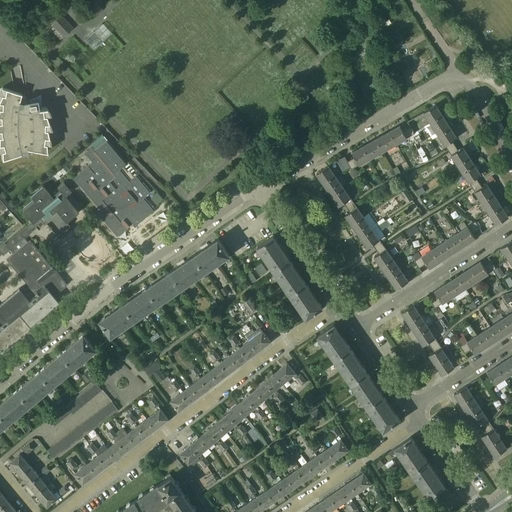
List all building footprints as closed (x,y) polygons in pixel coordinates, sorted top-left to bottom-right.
[(91,0),(81,9),(91,20),(102,10),(92,0),(91,0)] [(61,38),(72,28),(57,12),(46,22),(61,38)] [(102,22),(85,39),(94,49),(112,32),(102,22)] [(26,94),(3,88),(2,94),(0,103),(0,142),(2,152),(4,160),(25,153),(26,153),(28,148),(45,151),(47,137),(48,122),(47,108),(48,108),(48,107),(41,108),(39,98),(27,100),(26,94)] [(436,105),(424,112),(430,122),(442,115),(436,105)] [(442,115),(430,122),(439,135),(451,127),(450,127),(443,116),(442,115)] [(403,131),(400,125),(389,131),(397,144),(407,138),(403,131)] [(451,127),(439,135),(447,148),(447,149),(454,144),(454,143),(452,141),(457,137),(451,127)] [(397,144),(389,131),(376,139),(383,152),(397,144)] [(129,179),(119,168),(126,162),(102,133),(90,143),(92,145),(84,152),(92,162),(70,181),(76,188),(79,186),(100,211),(97,213),(116,237),(132,223),(135,226),(155,210),(143,196),(150,191),(136,174),(129,179)] [(413,136),(417,143),(422,141),(418,133),(413,136)] [(383,152),(376,139),(363,146),(370,159),(383,152)] [(370,159),(363,146),(352,152),(355,158),(359,165),(370,159)] [(456,146),(449,151),(449,152),(457,164),(469,157),(469,156),(463,146),(458,150),(456,147),(456,146)] [(469,157),(457,164),(463,172),(475,164),(469,157)] [(446,163),(443,158),(437,162),(440,167),(446,163)] [(475,164),(463,172),(463,173),(471,186),(479,181),(478,180),(476,178),(481,174),(475,165),(475,164)] [(323,184),(335,176),(328,165),(316,174),(323,184)] [(332,197),(344,188),(335,176),(323,184),(332,197)] [(0,247),(0,254),(1,253),(3,255),(9,249),(13,253),(6,259),(6,260),(7,259),(15,269),(29,286),(21,292),(19,289),(16,294),(12,298),(4,302),(1,306),(0,306),(0,349),(0,350),(13,339),(13,340),(18,336),(18,335),(41,315),(42,316),(47,311),(46,311),(59,300),(53,294),(67,283),(47,260),(29,239),(18,249),(15,245),(31,231),(30,230),(43,219),(56,235),(69,224),(66,220),(78,210),(65,195),(71,190),(63,181),(57,187),(60,190),(53,196),(43,184),(30,195),(33,199),(21,209),(32,221),(5,244),(0,247)] [(480,183),(473,188),(474,190),(482,202),(494,194),(487,184),(482,187),(481,184),(480,183)] [(425,192),(422,187),(417,190),(420,195),(425,192)] [(344,188),(332,197),(339,206),(344,203),(345,205),(346,207),(353,201),(353,200),(344,188)] [(405,198),(408,202),(412,200),(405,190),(401,193),(404,199),(405,198)] [(156,204),(162,199),(156,192),(150,198),(156,204)] [(494,194),(482,202),(482,203),(489,213),(490,214),(502,207),(501,206),(494,195),(494,194)] [(350,212),(345,215),(352,225),(364,217),(355,204),(354,203),(347,208),(348,209),(350,212)] [(502,207),(490,214),(497,224),(509,217),(502,207)] [(364,217),(352,225),(360,237),(372,229),(376,226),(379,230),(388,224),(385,220),(377,226),(369,214),(364,217)] [(18,221),(2,233),(3,234),(7,239),(22,225),(18,221)] [(472,224),(476,231),(480,228),(475,221),(472,224)] [(462,230),(456,234),(464,246),(475,238),(472,233),(476,231),(472,224),(467,227),(464,222),(458,225),(462,230)] [(419,231),(416,225),(406,231),(410,237),(419,231)] [(372,229),(360,237),(367,248),(372,244),(374,247),(375,248),(382,243),(381,242),(379,239),(372,229)] [(273,269),(290,258),(274,234),(258,245),(274,269),(273,269)] [(452,253),(464,246),(456,234),(444,241),(452,253)] [(394,240),(397,243),(403,239),(401,235),(394,240)] [(194,254),(205,270),(229,254),(218,237),(194,254)] [(511,240),(502,248),(508,257),(511,254),(511,240)] [(433,249),(441,261),(452,253),(444,241),(433,249)] [(378,253),(374,256),(380,266),(392,258),(386,248),(384,245),(383,245),(376,250),(378,253)] [(417,259),(418,258),(422,265),(426,263),(429,268),(441,261),(433,249),(421,256),(418,252),(414,254),(417,259)] [(205,270),(194,254),(170,270),(171,271),(182,287),(182,286),(205,270)] [(290,293),(306,283),(290,259),(290,258),(273,269),(290,293)] [(380,266),(389,278),(401,270),(392,258),(380,266)] [(471,268),(478,280),(489,273),(492,271),(487,264),(484,266),(481,261),(471,268)] [(492,261),(487,264),(492,271),(493,270),(496,268),(492,261)] [(471,268),(458,276),(465,288),(478,280),(471,268)] [(250,270),(245,273),(252,283),(257,279),(250,270)] [(396,288),(408,280),(401,270),(389,278),(396,288)] [(182,287),(171,271),(147,287),(158,303),(182,287)] [(458,276),(445,284),(453,296),(465,288),(458,276)] [(306,283),(290,293),(306,317),(322,307),(306,283)] [(434,298),(439,305),(442,303),(453,296),(445,284),(435,291),(438,296),(434,298)] [(230,292),(226,286),(220,290),(224,296),(230,292)] [(147,287),(123,303),(134,320),(158,303),(147,287)] [(511,299),(508,293),(503,296),(508,304),(511,300),(511,299)] [(439,305),(434,298),(430,300),(435,308),(439,305)] [(248,299),(243,303),(251,313),(256,309),(248,299)] [(134,320),(123,303),(100,319),(111,336),(134,320)] [(402,312),(408,322),(420,314),(414,304),(402,312)] [(511,312),(503,318),(511,330),(511,329),(511,312)] [(428,327),(420,314),(408,322),(416,335),(428,327)] [(263,325),(257,318),(251,322),(257,329),(257,330),(261,327),(263,325)] [(503,318),(490,326),(498,338),(511,330),(503,318)] [(318,335),(334,358),(350,347),(334,324),(318,335)] [(477,334),(485,346),(498,338),(490,326),(477,334)] [(250,340),(258,350),(271,340),(261,327),(257,330),(257,329),(254,331),(252,328),(251,329),(250,328),(244,332),(250,340)] [(428,327),(416,335),(423,345),(428,342),(430,345),(437,341),(437,340),(428,327)] [(447,334),(451,340),(456,336),(452,330),(447,334)] [(62,352),(75,367),(97,348),(84,333),(62,352)] [(485,346),(477,334),(467,341),(463,343),(468,351),(472,348),(475,353),(485,346)] [(237,339),(234,335),(229,339),(232,343),(237,339)] [(240,343),(237,339),(232,343),(234,347),(240,343)] [(250,340),(240,348),(248,358),(258,350),(250,340)] [(434,351),(429,354),(435,364),(447,356),(452,354),(446,345),(442,348),(439,343),(432,347),(434,351)] [(459,346),(464,353),(468,351),(463,343),(459,346)] [(334,358),(350,382),(366,371),(350,347),(334,358)] [(240,348),(230,355),(238,365),(248,358),(240,348)] [(148,354),(150,358),(158,353),(155,349),(148,354)] [(75,367),(62,352),(40,371),(53,386),(75,367)] [(230,355),(221,363),(228,373),(238,365),(230,355)] [(454,367),(447,356),(435,364),(442,374),(454,367)] [(511,359),(510,357),(497,365),(505,377),(511,372),(511,359)] [(287,362),(274,372),(283,382),(296,372),(287,362)] [(221,363),(211,370),(218,380),(228,373),(221,363)] [(198,369),(195,365),(189,369),(192,373),(198,369)] [(491,386),(505,377),(497,365),(487,372),(490,376),(487,379),(491,386)] [(153,373),(160,382),(165,378),(158,369),(153,373)] [(192,373),(195,377),(201,373),(198,369),(192,373)] [(211,370),(201,377),(208,388),(218,380),(211,370)] [(40,371),(18,389),(31,404),(41,416),(45,412),(35,400),(53,386),(40,371)] [(350,382),(367,406),(383,395),(366,371),(350,382)] [(87,372),(82,376),(87,382),(92,378),(87,372)] [(274,372),(265,380),(274,390),(283,382),(274,372)] [(295,378),(301,385),(306,381),(300,373),(295,378)] [(201,377),(191,385),(199,395),(208,388),(201,377)] [(487,388),(491,386),(487,379),(483,381),(487,388)] [(265,380),(256,388),(264,398),(274,390),(265,380)] [(102,390),(95,382),(91,385),(98,393),(102,390)] [(91,385),(87,389),(93,397),(98,393),(91,385)] [(191,385),(181,393),(189,403),(199,395),(191,385)] [(461,403),(473,396),(466,385),(454,393),(461,403)] [(256,388),(246,397),(255,406),(264,398),(256,388)] [(31,404),(18,389),(0,404),(0,412),(9,423),(31,404)] [(93,397),(87,389),(83,392),(89,400),(93,397)] [(83,392),(78,395),(85,403),(89,400),(83,392)] [(179,410),(189,403),(181,393),(171,400),(179,410)] [(85,403),(78,395),(74,399),(81,407),(85,403)] [(399,419),(383,395),(367,406),(383,430),(399,419)] [(160,404),(154,396),(148,400),(154,409),(160,404)] [(473,396),(461,403),(469,416),(481,409),(473,396)] [(246,397),(237,404),(246,414),(255,406),(246,397)] [(74,399),(70,402),(77,410),(81,407),(74,399)] [(112,401),(108,405),(114,413),(119,410),(112,401)] [(77,410),(70,402),(66,406),(71,412),(73,414),(77,410)] [(65,404),(61,408),(67,416),(71,412),(66,406),(65,404)] [(237,404),(228,412),(236,422),(246,414),(237,404)] [(108,405),(103,408),(110,416),(114,413),(108,405)] [(311,412),(316,420),(323,416),(318,407),(311,412)] [(67,416),(61,408),(56,411),(63,419),(67,416)] [(105,420),(110,416),(103,408),(99,411),(105,420)] [(161,408),(148,418),(155,429),(169,419),(161,408)] [(481,409),(469,416),(476,426),(481,423),(482,425),(483,427),(490,422),(489,421),(481,409)] [(56,411),(52,415),(59,423),(63,419),(56,411)] [(99,411),(95,414),(101,423),(105,420),(99,411)] [(0,430),(9,423),(0,412),(0,430)] [(228,412),(218,421),(227,430),(236,422),(228,412)] [(126,417),(129,421),(135,417),(132,413),(126,417)] [(97,426),(101,423),(95,414),(91,417),(97,426)] [(59,423),(52,415),(48,418),(55,426),(59,423)] [(91,417),(86,421),(93,429),(97,426),(91,417)] [(138,421),(135,417),(129,421),(132,425),(138,421)] [(148,418),(138,426),(146,436),(155,429),(148,418)] [(88,432),(93,429),(86,421),(82,424),(88,432)] [(218,421),(209,428),(217,438),(227,430),(218,421)] [(82,424),(78,427),(84,435),(88,432),(82,424)] [(236,428),(239,432),(244,427),(241,424),(236,428)] [(487,432),(482,435),(488,445),(500,437),(492,425),(491,424),(485,429),(487,432)] [(138,426),(128,433),(136,444),(146,436),(138,426)] [(341,434),(336,426),(330,430),(335,438),(341,434)] [(80,439),(84,435),(78,427),(74,430),(80,439)] [(242,436),(248,431),(244,427),(239,432),(242,436)] [(115,437),(118,441),(126,451),(136,444),(128,433),(124,428),(116,433),(118,435),(115,437)] [(209,428),(200,436),(208,446),(217,438),(209,428)] [(74,430),(69,433),(76,442),(80,439),(74,430)] [(71,445),(76,442),(69,433),(65,436),(71,445)] [(65,436),(61,440),(67,448),(71,445),(65,436)] [(200,436),(190,444),(199,454),(208,446),(200,436)] [(412,471),(427,459),(411,436),(395,447),(412,471)] [(116,458),(126,451),(118,441),(115,437),(113,439),(116,442),(108,448),(116,458)] [(500,437),(488,445),(495,456),(507,448),(500,437)] [(341,438),(328,448),(335,459),(349,449),(341,438)] [(220,448),(226,443),(222,439),(217,444),(220,448)] [(63,451),(67,448),(61,440),(57,443),(63,451)] [(30,442),(21,449),(26,454),(34,448),(30,442)] [(87,447),(90,451),(95,446),(92,442),(87,447)] [(57,443),(52,446),(59,454),(63,451),(57,443)] [(224,451),(226,449),(229,447),(226,443),(220,448),(224,451)] [(188,463),(199,454),(190,444),(180,453),(188,463)] [(54,457),(59,454),(52,446),(48,449),(54,457)] [(98,450),(95,446),(90,451),(93,454),(98,450)] [(108,448),(99,455),(106,466),(116,458),(108,448)] [(328,448),(317,455),(325,466),(335,459),(328,448)] [(11,462),(21,475),(31,467),(21,454),(11,462)] [(99,455),(89,463),(96,473),(106,466),(99,455)] [(198,460),(201,464),(207,459),(204,455),(198,460)] [(317,455),(307,462),(315,473),(325,466),(317,455)] [(73,470),(78,466),(72,458),(67,462),(73,470)] [(207,459),(201,464),(205,468),(210,463),(207,459)] [(427,459),(412,471),(429,495),(445,484),(428,459),(427,459)] [(305,480),(315,473),(307,462),(298,468),(298,467),(299,466),(297,464),(294,466),(296,469),(297,469),(305,480)] [(83,483),(96,473),(89,463),(75,473),(83,483)] [(52,470),(50,467),(47,464),(43,467),(48,473),(52,470)] [(21,475),(29,484),(39,476),(31,467),(21,475)] [(48,473),(43,467),(40,470),(44,476),(48,473)] [(297,469),(287,476),(295,487),(305,480),(297,469)] [(272,470),(266,474),(268,478),(274,474),(272,470)] [(364,472),(350,481),(358,492),(371,482),(364,472)] [(169,497),(181,489),(170,473),(164,477),(166,480),(160,484),(169,497)] [(277,478),(274,474),(268,478),(271,482),(277,478)] [(29,484),(37,494),(47,485),(39,476),(29,484)] [(295,487),(287,476),(277,483),(284,494),(295,487)] [(358,492),(350,481),(340,488),(347,499),(358,492)] [(277,483),(267,490),(274,501),(284,494),(277,483)] [(64,484),(56,491),(61,497),(69,490),(64,484)] [(160,484),(137,500),(145,511),(153,511),(157,510),(158,511),(159,511),(163,510),(161,507),(171,500),(169,497),(160,484)] [(381,493),(376,484),(370,488),(375,497),(381,493)] [(58,498),(47,485),(37,494),(48,506),(58,498)] [(340,488),(330,495),(337,506),(347,499),(340,488)] [(179,511),(197,511),(181,489),(169,497),(171,500),(179,511)] [(267,490),(257,497),(264,508),(274,501),(267,490)] [(0,508),(9,501),(1,492),(0,492),(0,508)] [(336,507),(337,506),(330,495),(319,502),(326,511),(335,511),(338,510),(336,507)] [(257,497),(246,504),(252,511),(258,511),(264,508),(257,497)] [(145,511),(137,500),(118,511),(145,511)] [(0,508),(0,511),(15,511),(17,511),(9,501),(0,508)] [(326,511),(319,502),(309,509),(311,511),(326,511)]
